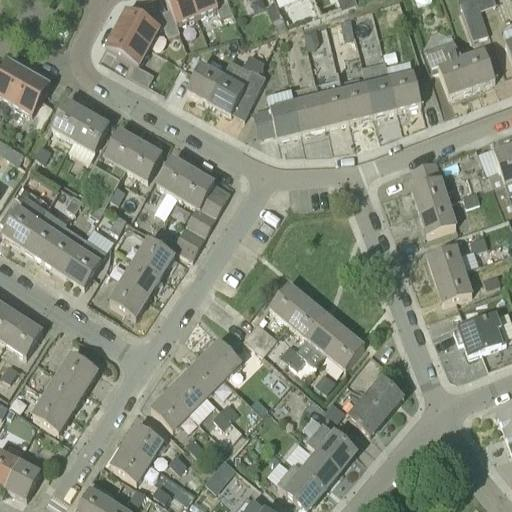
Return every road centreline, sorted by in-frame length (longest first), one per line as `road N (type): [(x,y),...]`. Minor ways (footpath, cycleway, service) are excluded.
road 1 (residential): [(267,174),(87,79),(78,54),(105,0)]
road 2 (residential): [(450,413),(349,176)]
road 3 (residential): [(147,368),(267,174)]
road 4 (residential): [(0,276),(147,368)]
road 5 (residential): [(511,117),(349,176)]
road 6 (residential): [(56,511),(147,368)]
road 7 (residential): [(347,511),(450,413)]
